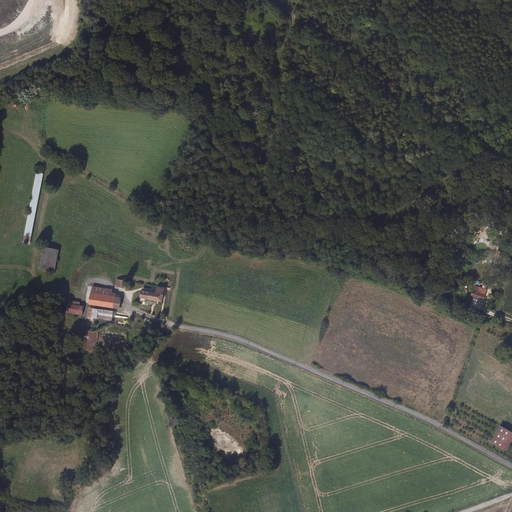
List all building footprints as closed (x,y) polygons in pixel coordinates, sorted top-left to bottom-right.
[(22,244),(29,245),(43,175),(36,173),(22,244)] [(40,270),(53,273),(57,251),(44,248),(40,270)] [(115,287),(127,288),(128,281),(116,279),(115,287)] [(486,288),(479,285),(479,281),(475,279),(471,289),(485,294),(486,288)] [(91,293),(115,296),(115,294),(112,293),(113,290),(91,286),(91,293)] [(158,300),(163,301),(164,287),(156,286),(155,294),(141,292),(140,302),(157,304),(158,300)] [(114,308),(119,309),(120,297),(115,296),(91,293),(89,310),(113,313),(114,308)] [(78,316),(82,317),(83,305),(67,303),(66,311),(78,313),(78,316)] [(511,441),(511,431),(502,426),(492,443),(506,451),(511,441)]
